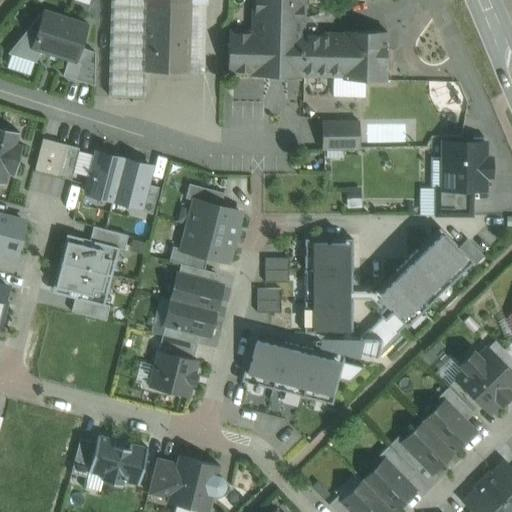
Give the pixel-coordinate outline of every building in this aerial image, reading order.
[(146,0),(112,0),(110,97),(144,98),(145,71),(144,71),(146,0)] [(146,0),(144,71),(145,71),(189,73),(190,0),(146,0)] [(208,0),(190,0),(189,73),(204,73),(206,22),(208,23),(208,0)] [(252,0),(251,31),(229,30),(228,74),(250,74),(250,75),(302,77),(303,33),(305,33),(305,16),(305,0),(252,0)] [(43,10),(8,54),(36,63),(40,52),(31,49),(43,10)] [(88,24),(43,10),(31,49),(40,52),(67,61),(76,63),(80,48),(88,24)] [(387,32),(344,31),(344,34),(342,77),(342,79),(386,81),(387,32)] [(305,33),(303,33),(302,77),(303,77),(303,76),(342,77),(344,34),(305,33)] [(80,48),(76,63),(67,61),(63,76),(94,86),(95,52),(80,48)] [(358,121),(322,121),(322,150),(358,149),(358,121)] [(19,133),(0,127),(0,183),(6,185),(8,174),(14,176),(22,145),(16,143),(19,133)] [(67,145),(42,139),(34,170),(58,177),(67,145)] [(484,142),(444,142),(444,188),(444,190),(472,190),(484,190),(484,176),(491,177),(491,158),(484,158),(484,142)] [(86,193),(113,201),(124,160),(97,152),(86,193)] [(151,167),(124,160),(113,201),(140,208),(151,167)] [(472,190),(444,190),(444,188),(436,188),(436,216),(472,216),(472,190)] [(196,200),(189,225),(233,237),(240,212),(196,200)] [(24,222),(0,215),(0,250),(16,254),(24,222)] [(227,262),(233,237),(189,225),(182,250),(227,262)] [(128,236),(93,227),(89,240),(119,248),(118,249),(124,250),(128,236)] [(440,233),(377,294),(407,324),(469,263),(440,233)] [(66,234),(59,262),(111,276),(118,249),(119,248),(89,240),(66,234)] [(349,332),(348,240),(304,241),(306,333),(349,332)] [(266,280),(289,281),(290,257),(267,257),(266,280)] [(104,304),(111,276),(59,262),(51,292),(74,298),(104,306),(104,304)] [(215,273),(181,264),(178,276),(212,284),(215,273)] [(212,284),(178,276),(171,300),(214,310),(220,286),(212,284)] [(281,311),(282,288),(257,287),(257,311),(281,311)] [(104,306),(74,298),(71,312),(106,321),(110,306),(104,304),(104,306)] [(214,310),(171,300),(165,324),(200,333),(208,334),(214,310)] [(200,333),(165,324),(162,335),(197,344),(199,338),(200,333)] [(239,381),(332,404),(344,357),(251,334),(239,381)] [(197,344),(162,335),(158,351),(193,360),(197,344)] [(511,374),(511,358),(495,341),(486,349),(511,375),(511,374)] [(511,375),(486,349),(478,358),(473,353),(460,366),(465,370),(456,379),(459,382),(489,412),(500,402),(501,404),(511,394),(509,393),(511,390),(511,375)] [(158,351),(157,351),(148,386),(189,397),(192,384),(195,385),(198,374),(195,373),(198,361),(193,360),(158,351)] [(473,413),(448,387),(437,398),(442,403),(444,401),(464,422),(473,413)] [(464,422),(444,401),(442,403),(423,422),(452,452),(473,431),(464,422)] [(404,440),(402,442),(423,463),(432,472),(452,452),(423,422),(404,440)] [(116,440),(98,435),(96,443),(88,472),(89,472),(103,476),(102,481),(122,486),(123,481),(138,485),(148,448),(130,443),(128,449),(114,445),(116,440)] [(399,435),(388,446),(413,472),(423,463),(402,442),(404,440),(399,435)] [(96,443),(80,439),(71,473),(88,478),(89,472),(88,472),(96,443)] [(413,472),(388,446),(377,457),(382,462),(384,460),(404,481),(413,472)] [(220,466),(178,456),(176,463),(168,498),(167,502),(201,511),(205,493),(213,495),(217,495),(221,494),(223,491),(225,487),(225,484),(224,480),(221,477),(218,475),(220,466)] [(176,463),(157,458),(148,493),(168,498),(176,463)] [(382,462),(363,480),(392,510),(413,490),(404,481),(384,460),(382,462)] [(511,470),(504,463),(484,482),(511,510),(511,470)] [(390,511),(392,510),(363,480),(344,499),(342,501),(353,511),(390,511)] [(511,511),(511,510),(484,482),(464,502),(473,511),(511,511)] [(201,511),(206,511),(208,511),(213,495),(205,493),(201,511)] [(353,511),(342,501),(344,499),(339,494),(328,505),(335,511),(353,511)]
